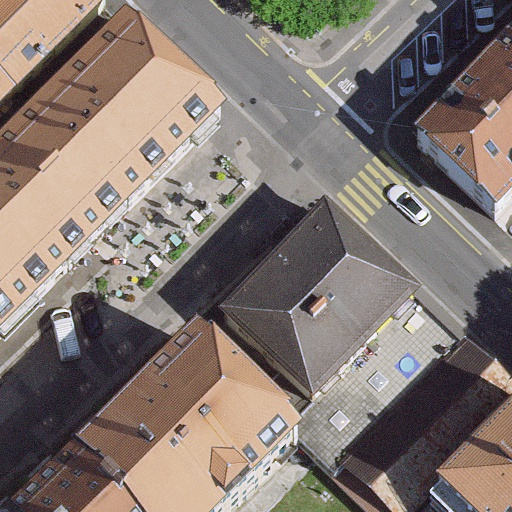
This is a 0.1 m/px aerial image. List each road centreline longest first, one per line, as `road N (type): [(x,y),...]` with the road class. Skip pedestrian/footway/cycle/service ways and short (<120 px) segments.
road 1 (unclassified): [(0,441),(302,133)]
road 2 (residential): [(511,328),(302,133)]
road 3 (unclassified): [(432,0),(350,75),(302,133)]
road 4 (residential): [(302,133),(173,0)]
